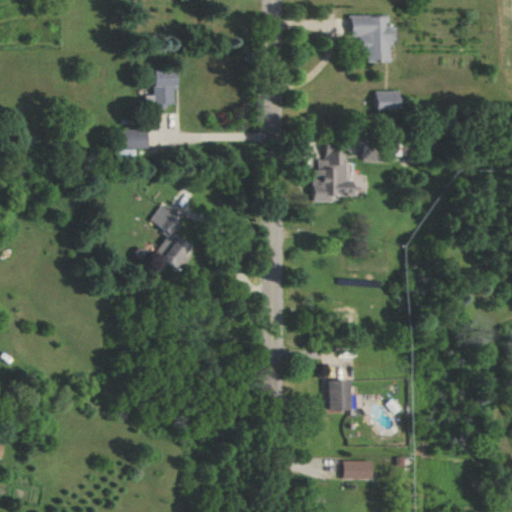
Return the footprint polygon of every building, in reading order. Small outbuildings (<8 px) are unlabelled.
[(385,15),(347,15),(347,48),(362,48),(362,62),(385,62),(385,15)] [(171,103),(171,90),(174,90),(173,70),(150,71),(151,103),(171,103)] [(396,90),(372,91),(372,109),(396,109),(396,90)] [(144,129),(122,129),(122,148),(145,148),(144,129)] [(390,163),(390,141),(377,141),(377,147),(366,147),(365,162),(390,163)] [(342,142),(299,143),(299,162),(309,161),(310,201),(329,201),(329,195),(350,194),(350,179),(343,180),(342,142)] [(188,249),(168,233),(177,222),(157,205),(145,220),(163,234),(148,253),(171,271),(188,249)] [(350,381),(324,380),(323,412),(349,413),(350,381)] [(369,461),(340,460),(340,478),(369,479),(369,461)]
